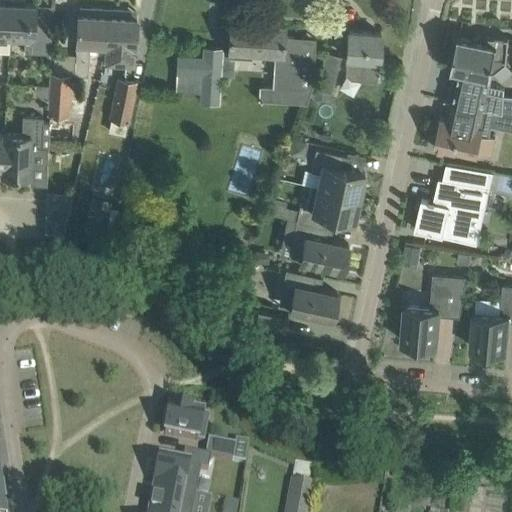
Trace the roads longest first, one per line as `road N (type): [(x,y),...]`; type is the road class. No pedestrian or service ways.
road 1 (residential): [(511,390),(371,377),(358,371),(355,357),(437,0)]
road 2 (residential): [(129,511),(148,373),(101,339),(41,326),(8,333),(3,345),(26,511)]
